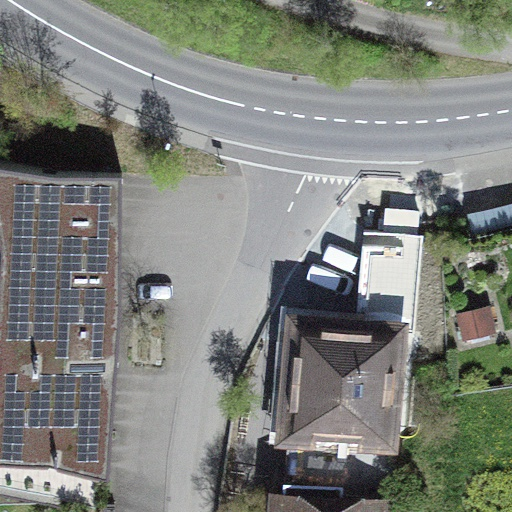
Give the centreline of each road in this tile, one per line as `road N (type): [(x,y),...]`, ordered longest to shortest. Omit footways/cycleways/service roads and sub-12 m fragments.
road 1 (tertiary): [(332,120),(219,353),(205,394),(190,511)]
road 2 (secondary): [(11,0),(142,75),(237,104),(332,120)]
road 3 (unclassified): [(511,43),(358,18),(306,0)]
road 4 (secondary): [(332,120),(416,122),(511,110)]
